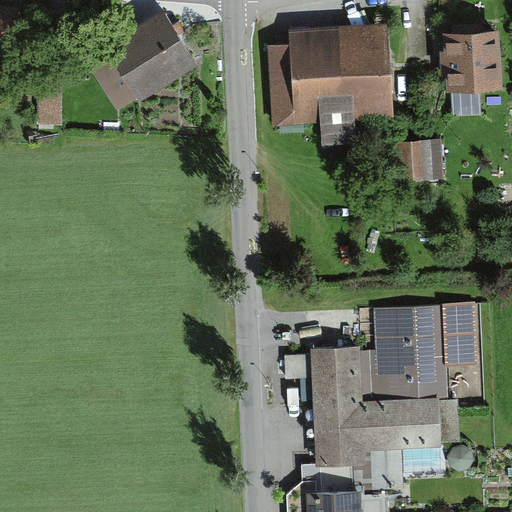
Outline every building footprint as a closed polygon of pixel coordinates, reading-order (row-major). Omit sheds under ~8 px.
[(20,8),(0,7),(0,40),(18,42),(20,8)] [(138,97),(141,101),(199,64),(164,9),(104,46),(106,49),(87,61),(117,110),(138,97)] [(291,43),(268,44),(273,127),(320,124),(322,146),(357,143),(356,121),(394,118),(388,24),(290,30),(291,43)] [(499,30),(444,33),(445,50),(441,50),(442,75),(446,75),(447,92),(503,89),(499,30)] [(38,125),(63,125),(63,70),(37,70),(38,125)] [(445,179),(442,138),(397,141),(397,143),(385,144),(387,179),(401,178),(402,181),(445,179)] [(475,304),(443,305),(446,365),(478,363),(475,304)] [(310,347),(316,464),(302,464),(303,482),(316,481),(317,493),(365,491),(365,489),(364,464),(367,464),(367,451),(371,451),(372,489),(404,487),(404,473),(403,449),(441,447),(443,447),(443,442),(441,400),(448,400),(446,365),(443,305),(375,308),(377,351),(374,351),(376,401),(365,401),(362,352),(362,345),(310,347)] [(376,401),(374,351),(362,352),(365,401),(376,401)] [(310,378),(309,354),(285,355),(286,379),(310,378)] [(448,400),(441,400),(443,442),(461,442),(459,399),(448,400)] [(442,471),(441,447),(403,449),(404,473),(442,471)] [(365,489),(372,489),(371,451),(367,451),(367,464),(364,464),(365,489)] [(287,511),(388,511),(387,493),(366,494),(365,491),(317,493),(316,481),(303,482),(287,494),(287,511)]
